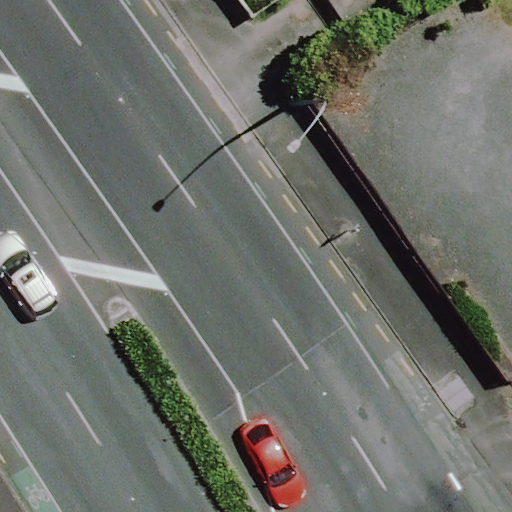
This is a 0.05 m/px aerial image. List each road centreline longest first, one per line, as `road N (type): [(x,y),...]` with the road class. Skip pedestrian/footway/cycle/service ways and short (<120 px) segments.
road 1 (secondary): [(80,221),(223,326),(280,402),(341,511)]
road 2 (secondary): [(160,511),(92,385),(80,221)]
road 3 (secondary): [(0,107),(80,221)]
